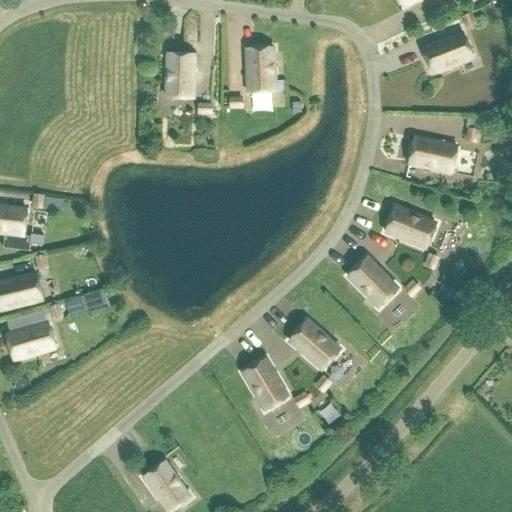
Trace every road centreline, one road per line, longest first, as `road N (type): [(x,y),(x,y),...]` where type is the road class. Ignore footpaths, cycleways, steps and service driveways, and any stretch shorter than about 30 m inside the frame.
road 1 (residential): [(165,0),(327,20),(367,50),(373,125),(355,197),(329,241),(273,298)]
road 2 (residential): [(273,298),(33,501)]
road 3 (unclassified): [(321,511),(431,398),(511,298)]
